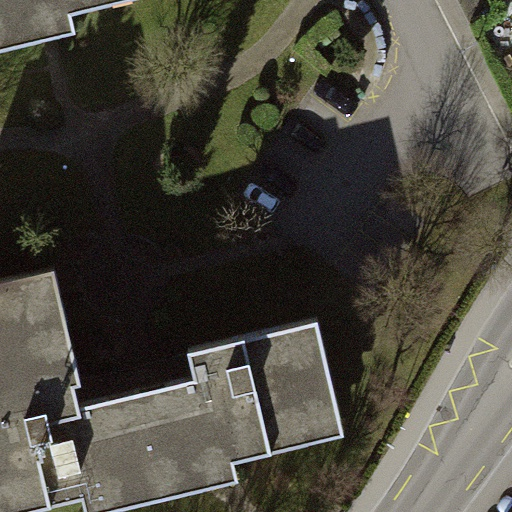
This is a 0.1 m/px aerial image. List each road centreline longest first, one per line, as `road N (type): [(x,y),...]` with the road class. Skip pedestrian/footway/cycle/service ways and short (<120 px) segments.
road 1 (residential): [(413,0),(495,155)]
road 2 (secondary): [(414,511),(511,371)]
